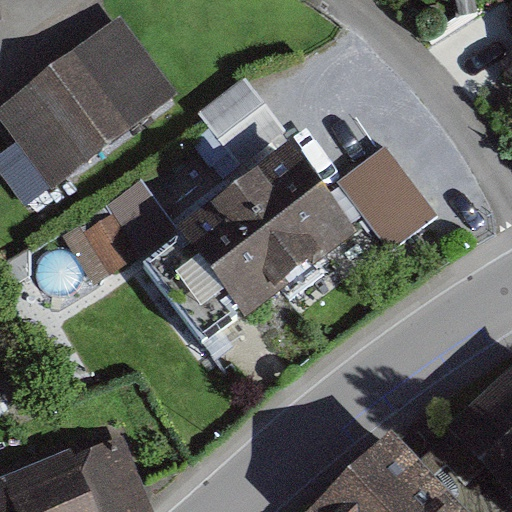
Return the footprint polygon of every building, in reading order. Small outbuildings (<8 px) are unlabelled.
[(173,100),(118,27),(2,114),(56,187),(173,100)] [(285,134),(247,86),(203,121),(212,133),(196,146),(224,182),(285,134)] [(438,218),(385,149),(339,184),(392,253),(438,218)] [(349,237),(290,161),(146,272),(204,346),(279,289),(291,305),(328,277),(316,262),(349,237)] [(173,231),(140,185),(65,238),(98,284),(173,231)] [(511,503),(511,374),(442,444),(507,509),(511,503)] [(145,511),(118,447),(0,496),(0,511),(145,511)] [(444,511),(384,449),(317,511),(444,511)]
